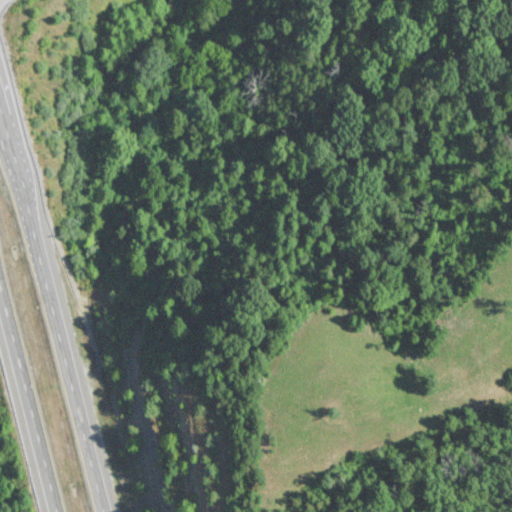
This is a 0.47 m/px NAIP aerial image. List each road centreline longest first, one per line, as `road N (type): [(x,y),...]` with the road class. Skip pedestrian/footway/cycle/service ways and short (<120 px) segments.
road 1 (trunk): [(111,511),(30,213)]
road 2 (trunk): [(0,290),(56,511)]
